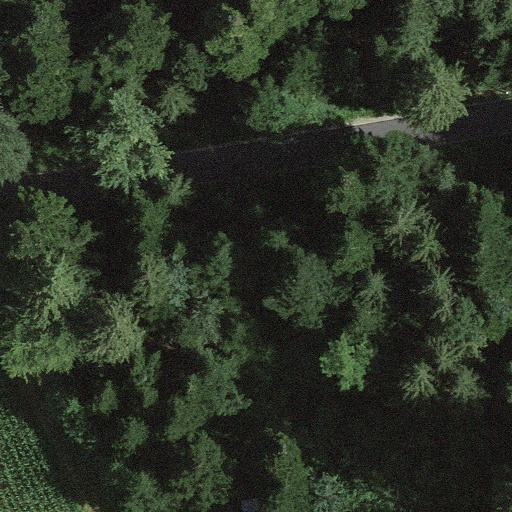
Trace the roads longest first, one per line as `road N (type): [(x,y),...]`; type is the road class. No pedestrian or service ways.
road 1 (unclassified): [(511,113),(0,198)]
road 2 (track): [(0,305),(107,511)]
